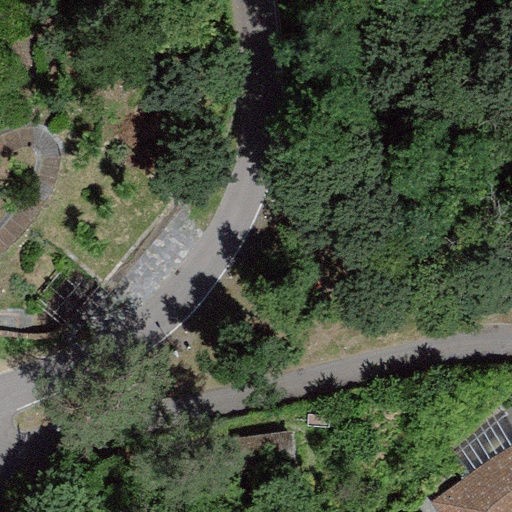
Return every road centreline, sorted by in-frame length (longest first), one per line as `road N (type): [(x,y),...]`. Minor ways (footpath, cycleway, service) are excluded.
road 1 (residential): [(248,0),(254,143),(197,291),(0,411)]
road 2 (residential): [(511,344),(389,359),(0,444)]
